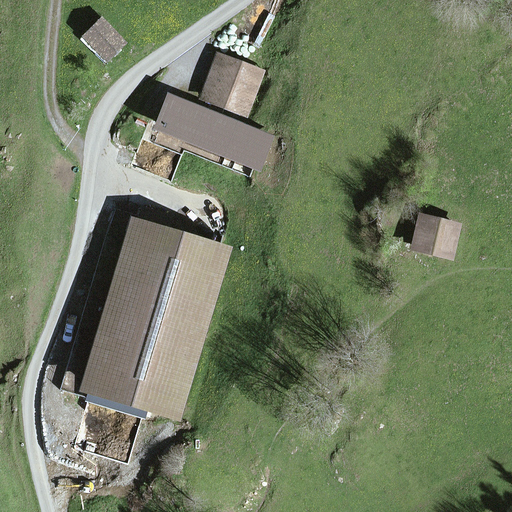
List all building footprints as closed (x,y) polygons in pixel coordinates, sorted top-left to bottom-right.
[(85,36),(108,60),(123,45),(101,21),(85,36)] [(220,59),(205,98),(244,113),(259,73),(220,59)] [(171,100),(160,126),(256,165),(266,139),(171,100)] [(90,389),(171,413),(220,250),(165,234),(170,218),(143,210),(141,217),(114,208),(59,390),(87,399),(90,389)] [(420,216),(413,245),(465,259),(471,229),(420,216)]
